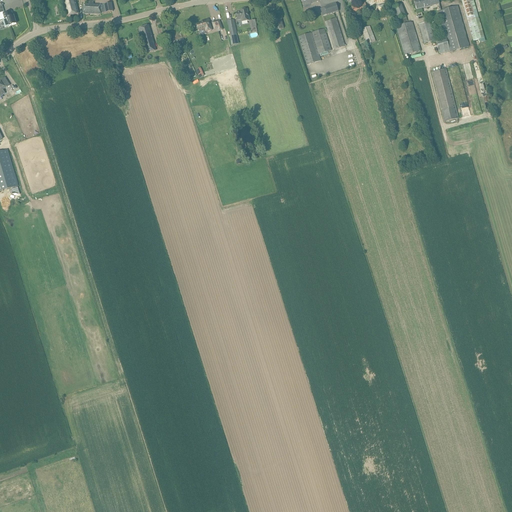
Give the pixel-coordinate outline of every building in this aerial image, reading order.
[(74,0),(62,0),(67,17),(79,14),(74,0)] [(438,0),(417,0),(414,1),(416,10),(439,4),(438,0)] [(460,0),(460,1),(461,0),(473,41),(476,40),(476,43),(480,42),(480,43),(485,41),(474,0),(470,1),(469,0),(460,0)] [(83,5),(83,14),(101,14),(101,7),(102,14),(106,13),(112,12),(111,4),(101,6),(100,5),(93,5),(93,2),(88,2),(88,5),(83,5)] [(400,2),(393,4),(400,25),(408,22),(400,2)] [(336,4),(324,8),(326,15),(338,12),(336,4)] [(365,4),(351,8),(354,16),(368,12),(365,4)] [(445,36),(436,38),(439,54),(450,52),(450,53),(469,47),(457,6),(438,12),(445,36)] [(240,12),(236,13),(237,21),(241,20),(242,22),(249,21),(247,10),(240,11),(240,12)] [(4,19),(3,20),(5,27),(6,27),(9,26),(16,24),(14,16),(13,16),(11,12),(3,14),(5,19),(4,19)] [(281,19),(270,22),(272,32),(284,29),(281,19)] [(336,19),(325,22),(334,50),(345,47),(336,19)] [(203,22),(196,25),(198,31),(205,29),(206,32),(212,30),(208,20),(203,22)] [(234,20),(227,21),(230,37),(237,36),(234,20)] [(358,20),(354,25),(359,29),(363,25),(358,20)] [(219,21),(213,23),(215,29),(218,29),(219,31),(222,30),(219,21)] [(412,22),(396,27),(405,56),(421,51),(412,22)] [(429,22),(419,24),(424,44),(434,42),(429,22)] [(149,26),(138,29),(146,54),(156,51),(155,50),(149,26)] [(370,26),(362,30),(367,44),(375,41),(370,26)] [(324,29),(312,33),(319,55),(321,54),(322,57),(329,54),(328,52),(331,51),(324,29)] [(312,33),(298,37),(307,66),(321,61),(319,55),(312,33)] [(186,53),(177,57),(188,80),(197,76),(186,53)] [(441,70),(432,73),(444,122),(458,119),(446,69),(444,69),(444,66),(440,67),(441,70)] [(5,78),(0,80),(0,96),(5,93),(3,89),(10,85),(5,78)] [(7,150),(0,152),(0,191),(18,187),(7,150)]
